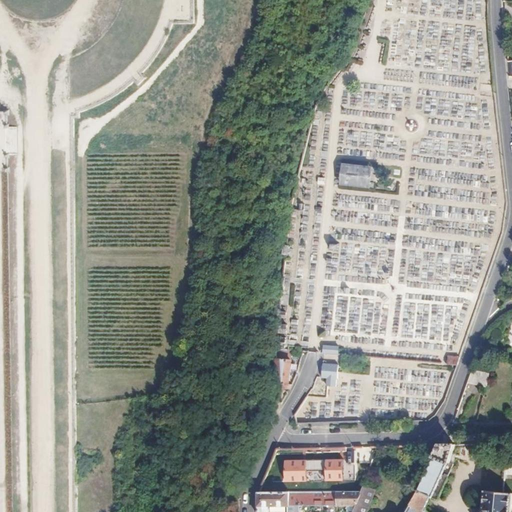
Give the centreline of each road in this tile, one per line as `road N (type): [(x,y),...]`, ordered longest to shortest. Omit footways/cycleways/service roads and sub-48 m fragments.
road 1 (unknown): [(200,22),(149,82),(80,142),(78,403)]
road 2 (residential): [(511,218),(447,414),(434,432),(407,441),(270,441)]
road 3 (residential): [(492,0),(511,185)]
